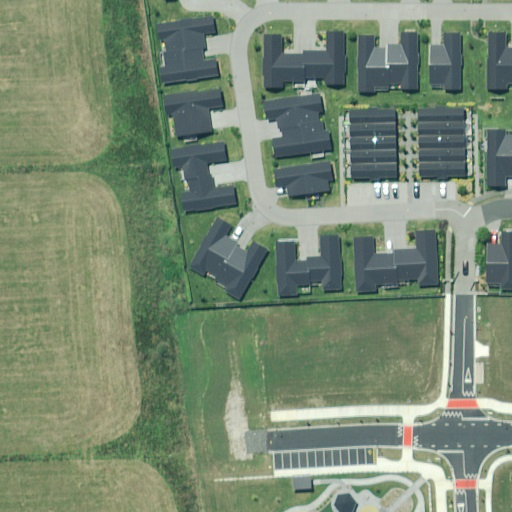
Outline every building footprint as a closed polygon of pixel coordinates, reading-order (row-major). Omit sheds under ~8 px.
[(216,33),(214,17),(158,25),(161,41),(163,41),(167,67),(162,68),(164,84),(219,76),(217,59),(205,61),(203,49),(207,49),(205,35),(216,33)] [(345,86),(345,33),(328,32),(328,52),(305,52),(305,55),(282,55),(283,37),(266,37),(266,89),(284,89),(284,82),(306,82),(306,78),(327,78),(327,86),(345,86)] [(376,37),(360,36),(360,93),(376,93),(376,88),(390,88),(390,85),(402,85),(402,90),(418,90),(419,37),(403,37),(402,46),(388,46),(388,48),(376,48),(376,37)] [(463,93),(464,36),(450,36),(450,52),(433,52),(432,88),(449,88),(449,93),(463,93)] [(511,37),(493,36),(492,94),(511,94),(511,88),(511,87),(511,52),(511,37)] [(196,92),(166,96),(168,115),(175,114),(178,138),(213,133),(210,108),(224,106),(222,91),(196,94),(196,92)] [(320,94),(266,103),(269,122),(278,120),(280,131),(283,131),(284,139),(273,140),(276,159),(332,150),(329,132),(321,133),(318,114),(323,113),(320,94)] [(465,123),(465,109),(421,110),(421,124),(465,123)] [(396,125),(396,111),(352,112),(352,126),(396,125)] [(465,123),(421,124),(421,137),(465,137),(465,123)] [(396,125),(352,126),(352,139),(396,139),(396,125)] [(511,137),(511,133),(489,132),(488,187),(507,188),(507,176),(511,176),(511,137)] [(465,150),(465,137),(421,137),(421,151),(465,150)] [(396,152),(396,139),(352,139),(352,153),(396,152)] [(230,164),(227,144),(174,151),(176,170),(186,169),(188,182),(191,182),(193,193),(183,194),(185,212),(238,205),(236,189),(216,191),(214,177),(211,177),(210,166),(230,164)] [(465,150),(421,151),(421,164),(466,163),(465,150)] [(396,152),(352,153),(352,166),(397,165),(396,152)] [(331,163),(275,172),(278,190),(288,188),(289,198),(331,192),(329,182),(334,182),(331,163)] [(466,163),(421,164),(421,178),(466,178),(466,163)] [(397,165),(352,166),(352,180),(397,180),(397,165)] [(220,218),(190,269),(205,277),(208,272),(218,277),(217,280),(230,287),(226,293),(240,300),(269,250),(254,242),(248,253),(237,247),(238,244),(226,238),(233,225),(220,218)] [(374,237),(354,239),(358,293),(377,292),(377,286),(399,285),(399,282),(419,281),(419,289),(441,287),(437,233),(417,234),(418,250),(396,251),(396,255),(375,257),(374,237)] [(511,295),(511,236),(505,237),(505,249),(489,249),(488,283),(504,283),(504,295),(511,295)] [(296,242),(276,244),(280,297),(299,296),(298,286),(312,285),(312,282),(323,281),(324,291),(342,290),(338,237),(322,238),(323,258),(309,259),(309,262),(298,262),(296,242)]
